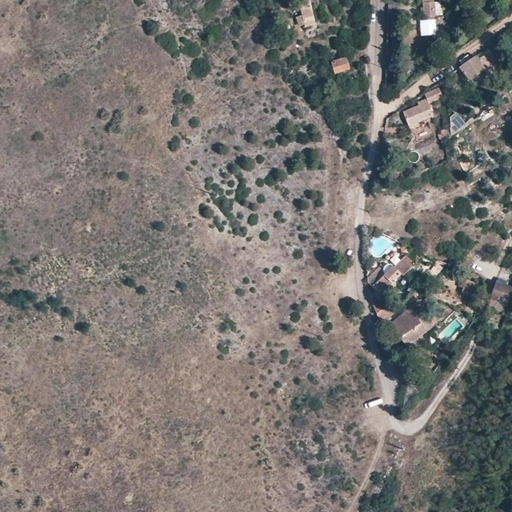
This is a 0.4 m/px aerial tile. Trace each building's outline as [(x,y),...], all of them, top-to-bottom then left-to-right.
[(311,0),(299,0),(306,28),(317,25),(311,0)] [(435,2),(423,2),(424,17),(436,16),(435,2)] [(424,17),(424,25),(437,24),(436,16),(424,17)] [(306,30),(308,37),(316,36),(314,28),(306,30)] [(491,51),(478,59),(484,68),(486,70),(483,72),(488,78),(501,69),(491,51)] [(478,59),(476,56),(460,68),(469,80),(484,68),(478,59)] [(349,69),(345,58),(331,62),(335,74),(349,69)] [(486,70),(484,68),(469,80),(471,81),(482,73),(483,72),(486,70)] [(482,73),(471,81),(475,88),(486,79),(482,73)] [(426,98),(419,101),(419,105),(405,112),(410,126),(430,117),(427,110),(430,108),(430,103),(442,97),(439,88),(424,92),(426,98)] [(457,113),(451,117),(452,136),(468,124),(457,113)] [(408,256),(396,267),(402,273),(403,274),(422,256),(419,253),(418,255),(416,253),(410,258),(408,256)] [(442,270),(446,264),(438,261),(435,266),(442,270)] [(369,282),(381,294),(382,293),(388,287),(395,280),(402,273),(396,267),(392,264),(388,264),(386,266),(385,270),(383,268),(369,282)] [(461,277),(457,290),(469,294),(475,283),(461,277)] [(395,280),(388,287),(393,291),(399,285),(395,280)] [(490,297),(506,304),(511,288),(511,286),(496,280),(490,297)] [(388,287),(382,293),(387,297),(393,291),(388,287)] [(503,312),(506,304),(490,297),(487,306),(503,312)] [(392,298),(384,306),(377,313),(382,325),(400,306),(392,298)] [(375,304),(377,313),(384,306),(382,301),(375,304)] [(391,323),(402,338),(421,322),(410,307),(391,323)]
